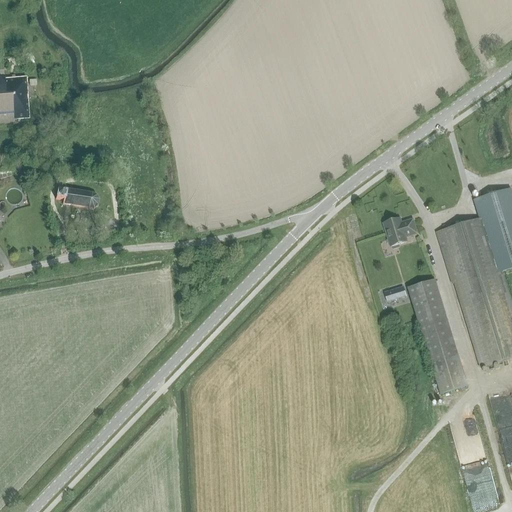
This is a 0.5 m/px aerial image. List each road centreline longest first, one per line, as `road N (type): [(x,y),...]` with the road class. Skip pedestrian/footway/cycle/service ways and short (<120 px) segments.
road 1 (tertiary): [(31,511),(304,222)]
road 2 (unclassified): [(0,275),(98,251),(304,222)]
road 3 (tertiary): [(304,222),(511,70)]
road 4 (track): [(478,390),(402,465),(370,511)]
